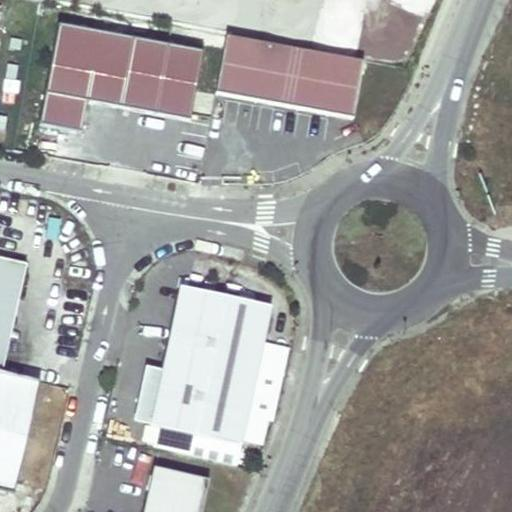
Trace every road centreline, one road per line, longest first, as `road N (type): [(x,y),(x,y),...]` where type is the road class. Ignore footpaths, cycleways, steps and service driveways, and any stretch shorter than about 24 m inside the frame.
road 1 (unclassified): [(53,511),(130,200)]
road 2 (unclassified): [(268,511),(359,305)]
road 3 (unclassified): [(403,183),(479,0)]
road 4 (unclassified): [(130,200),(316,234)]
road 5 (unclassified): [(130,200),(0,174)]
